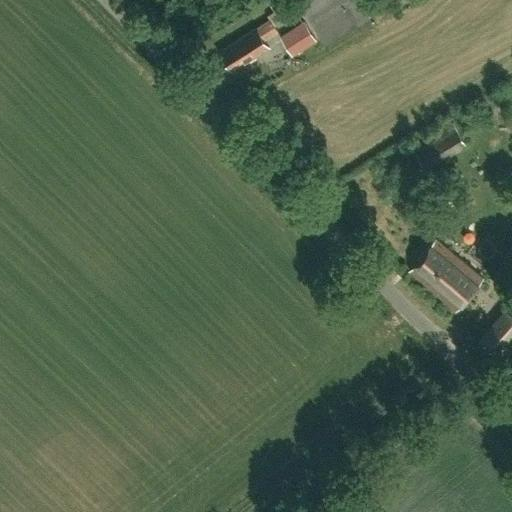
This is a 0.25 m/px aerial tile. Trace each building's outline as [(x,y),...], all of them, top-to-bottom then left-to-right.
[(279,31),(275,26),(284,20),(276,10),(267,16),(269,18),(257,27),(256,27),(220,50),(233,70),(269,47),(265,41),(279,31)] [(291,54),(314,41),(304,22),(280,36),(291,54)] [(427,169),(465,145),(451,122),(413,145),(427,169)] [(431,230),(443,220),(428,202),(416,213),(431,230)] [(456,310),(483,278),(435,238),(409,270),(456,310)] [(501,363),(511,350),(511,302),(477,342),(501,363)]
